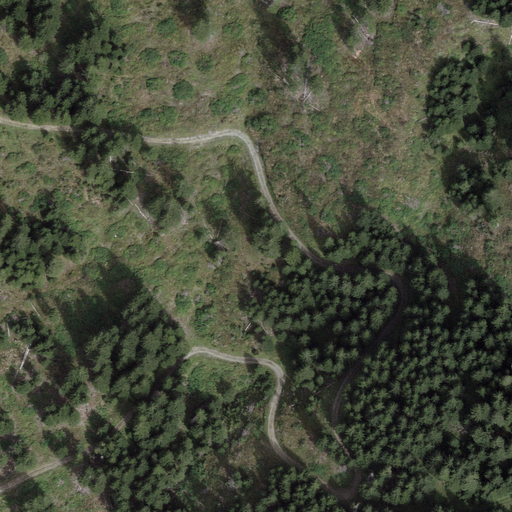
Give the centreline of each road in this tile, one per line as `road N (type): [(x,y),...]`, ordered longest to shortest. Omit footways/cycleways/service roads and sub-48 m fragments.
road 1 (track): [(0,124),(173,144),(243,134),(275,214),(310,256),(393,276),(405,291),(395,319),(335,400),(337,434),(357,469),(348,493),(329,489),(276,450),(269,431),(276,366),(197,350),(105,442),(0,487)]
road 2 (track): [(348,493),(379,508),(470,509),(511,498)]
